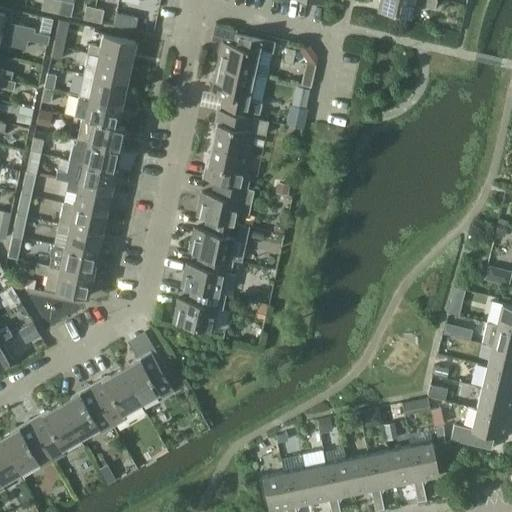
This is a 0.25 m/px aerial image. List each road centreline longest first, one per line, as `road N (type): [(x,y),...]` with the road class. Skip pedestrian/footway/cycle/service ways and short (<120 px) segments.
road 1 (residential): [(0,391),(143,307),(202,9)]
road 2 (residential): [(336,38),(202,9)]
